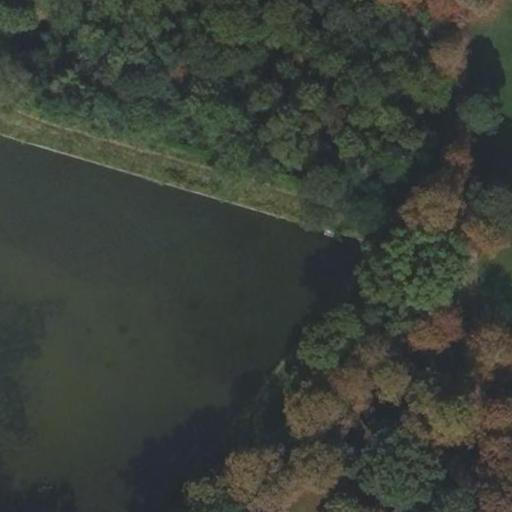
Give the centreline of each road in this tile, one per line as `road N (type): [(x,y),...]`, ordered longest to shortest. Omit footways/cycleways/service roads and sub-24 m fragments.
road 1 (track): [(480,511),(459,0)]
road 2 (track): [(511,275),(310,511)]
road 3 (track): [(511,413),(443,511)]
